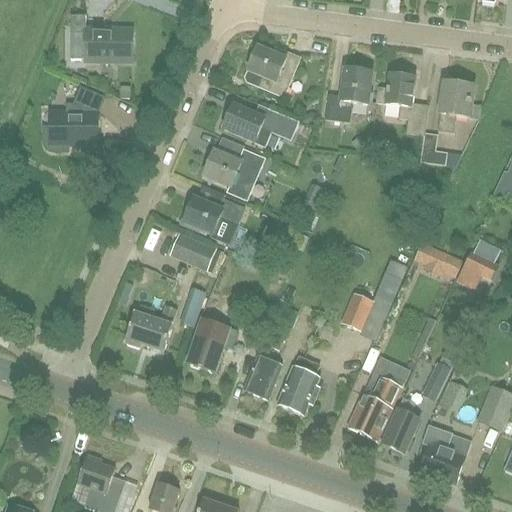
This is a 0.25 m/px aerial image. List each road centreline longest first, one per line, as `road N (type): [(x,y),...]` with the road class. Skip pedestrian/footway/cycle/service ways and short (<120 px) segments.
road 1 (residential): [(59,390),(220,7)]
road 2 (primary): [(414,511),(59,390)]
road 3 (residential): [(511,46),(220,7)]
